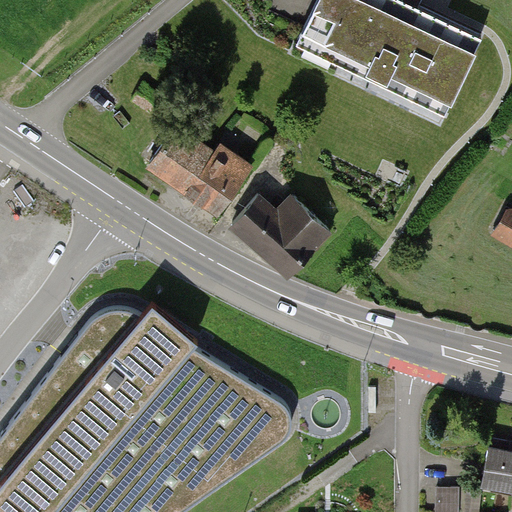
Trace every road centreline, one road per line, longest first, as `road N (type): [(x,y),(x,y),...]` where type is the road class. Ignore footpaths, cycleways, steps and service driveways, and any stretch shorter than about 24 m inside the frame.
road 1 (primary): [(424,345),(220,265),(120,202)]
road 2 (residential): [(120,202),(0,361)]
road 3 (residential): [(408,425),(256,511)]
road 4 (primary): [(120,202),(0,122)]
